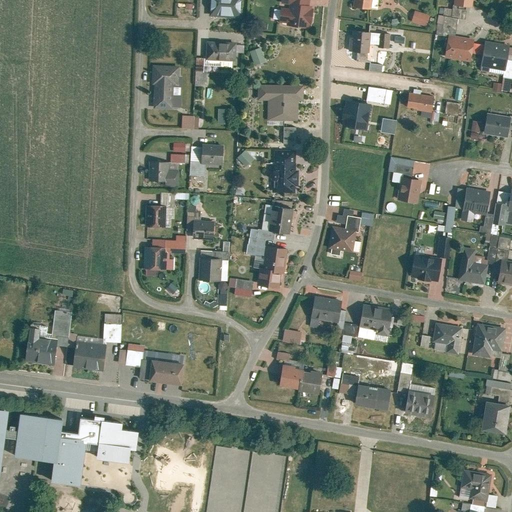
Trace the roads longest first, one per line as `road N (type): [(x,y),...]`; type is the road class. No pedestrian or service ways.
road 1 (residential): [(336,0),(321,218),(300,279)]
road 2 (residential): [(511,457),(232,410)]
road 3 (residential): [(232,410),(0,374)]
road 4 (residential): [(129,129),(133,283),(151,303),(187,310)]
road 5 (residential): [(300,279),(511,315)]
